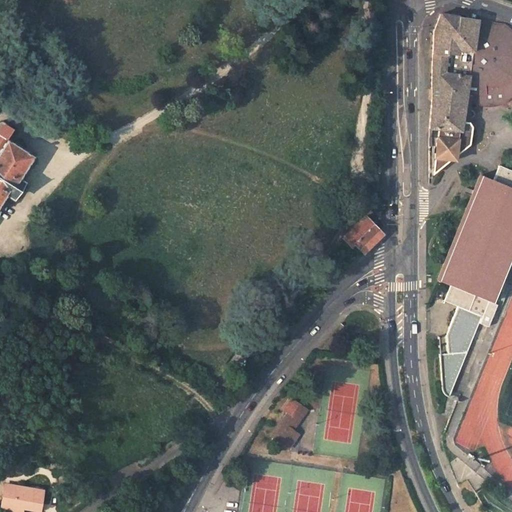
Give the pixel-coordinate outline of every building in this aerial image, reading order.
[(429,123),(428,131),(464,145),(467,142),(469,124),(467,119),(468,117),(469,117),(470,116),(471,115),(471,114),(471,113),(471,112),(470,111),(470,110),(469,110),(472,93),(476,93),(476,82),(493,85),(511,77),(511,75),(511,35),(502,26),(477,22),(478,19),(448,14),(440,13),(433,32),(429,123)] [(476,82),(476,93),(478,105),(484,107),(491,107),(500,106),(508,101),(511,97),(511,78),(511,77),(493,85),(476,82)] [(18,179),(33,155),(6,137),(12,127),(1,119),(0,119),(0,202),(6,194),(10,197),(21,181),(18,179)] [(438,170),(464,145),(428,131),(428,147),(436,147),(436,153),(428,153),(428,170),(438,170)] [(511,171),(498,166),(492,181),(506,187),(511,171)] [(465,210),(435,283),(449,288),(461,292),(456,306),(466,310),(481,316),(478,324),(487,328),(496,306),(492,304),(511,254),(511,171),(506,187),(492,181),(491,184),(478,179),(465,210)] [(355,242),(362,250),(378,234),(378,231),(363,216),(343,236),(352,245),(355,242)] [(444,301),(456,306),(461,292),(449,288),(444,301)] [(456,306),(444,337),(447,355),(439,355),(441,391),(443,395),(447,397),(478,324),(481,316),(466,310),(456,306)] [(249,358),(236,348),(226,361),(239,371),(249,358)] [(292,433),(294,430),(292,429),(298,420),(295,418),(302,405),(291,397),(282,409),(286,412),(270,436),(288,448),(296,435),(292,433)] [(306,408),(302,405),(295,418),(298,420),(306,408)] [(35,491),(3,485),(0,499),(0,502),(9,504),(8,509),(16,511),(18,503),(22,504),(22,507),(38,509),(41,492),(35,491)]
